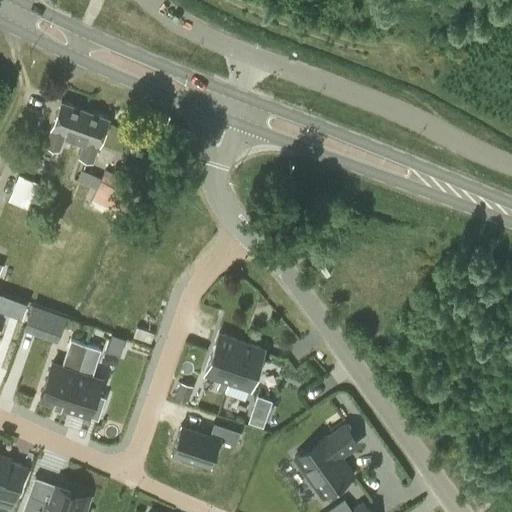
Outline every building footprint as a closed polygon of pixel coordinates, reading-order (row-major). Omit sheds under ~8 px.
[(65,134),(75,138),(85,109),(61,101),(51,129),(46,145),(59,150),(65,134)] [(85,109),(75,138),(84,141),(78,156),(93,162),(98,146),(99,146),(109,118),(85,109)] [(105,169),(89,204),(114,216),(126,221),(143,186),(130,180),(105,169)] [(19,174),(0,216),(0,222),(17,230),(38,182),(19,174)] [(96,282),(150,302),(160,273),(137,265),(135,270),(121,265),(120,268),(104,262),(96,282)] [(143,324),(150,302),(113,288),(106,309),(113,311),(109,323),(131,332),(135,321),(143,324)] [(27,303),(3,294),(0,302),(0,311),(21,319),(27,303)] [(242,340),(218,332),(205,373),(221,378),(218,386),(226,389),(228,381),(242,340)] [(126,339),(112,334),(106,351),(120,355),(126,339)] [(52,362),(40,398),(64,407),(86,343),(70,338),(61,365),(52,362)] [(264,348),(242,340),(228,381),(250,388),(264,348)] [(86,343),(64,407),(68,408),(98,419),(105,397),(96,393),(98,386),(101,378),(92,375),(101,348),(86,343)] [(180,382),(175,396),(185,400),(190,385),(180,382)] [(249,421),(262,426),(271,401),(257,396),(249,421)] [(182,423),(172,452),(182,455),(181,457),(198,463),(199,461),(210,464),(219,437),(235,443),(240,430),(214,421),(210,432),(182,423)] [(294,457),(322,497),(330,491),(331,491),(354,475),(325,435),(302,451),(294,457)] [(0,493),(14,498),(25,467),(10,462),(9,461),(10,457),(0,453),(0,493)] [(29,494),(23,511),(87,511),(88,511),(83,509),(89,495),(70,488),(70,489),(70,490),(57,485),(51,502),(29,494)] [(344,498),(324,511),(371,511),(362,499),(351,508),(344,498)]
